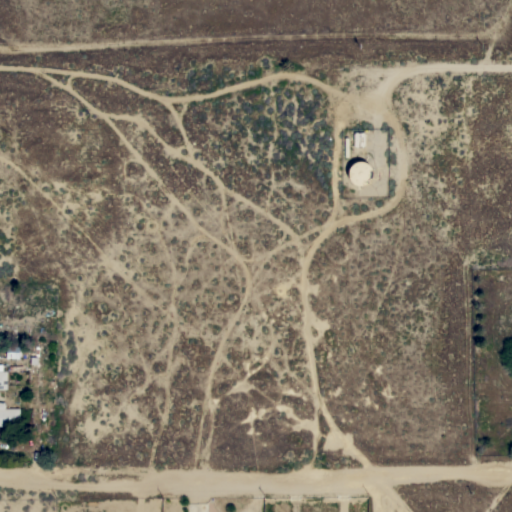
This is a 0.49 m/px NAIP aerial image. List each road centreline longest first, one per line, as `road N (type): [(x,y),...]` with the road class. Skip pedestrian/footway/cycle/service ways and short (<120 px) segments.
road 1 (track): [(0,469),(511,468)]
road 2 (track): [(297,469),(292,511),(341,501),(340,469)]
